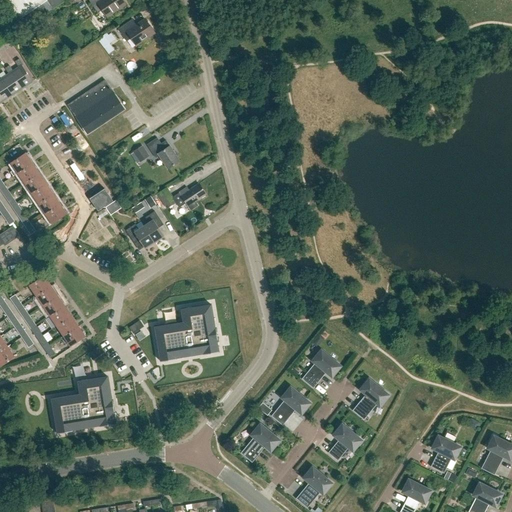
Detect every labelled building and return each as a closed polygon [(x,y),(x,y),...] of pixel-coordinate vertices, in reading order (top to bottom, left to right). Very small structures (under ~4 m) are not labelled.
[(2,0),(22,29),(63,2),(61,0),(2,0)] [(125,4),(121,0),(88,0),(97,12),(102,9),(107,16),(125,4)] [(136,25),(132,19),(118,29),(126,41),(131,38),(136,45),(154,33),(145,19),(136,25)] [(105,36),(99,40),(105,49),(111,44),(108,40),(114,36),(112,34),(109,36),(107,33),(104,36),(105,36)] [(11,72),(22,89),(32,82),(21,66),(23,65),(19,59),(15,61),(18,67),(13,71),(11,72)] [(11,72),(13,71),(9,65),(5,68),(8,74),(1,79),(12,95),(22,89),(11,72)] [(12,95),(1,79),(0,79),(0,98),(2,102),(12,95)] [(87,134),(125,109),(105,80),(68,105),(87,134)] [(161,144),(157,138),(147,145),(154,156),(158,154),(168,169),(180,161),(166,141),(161,144)] [(149,156),(142,146),(134,152),(141,162),(149,156)] [(17,173),(32,163),(25,153),(10,163),(15,169),(10,172),(13,176),(17,173)] [(24,183),(39,173),(32,163),(17,173),(24,183)] [(31,193),(46,183),(39,173),(24,183),(31,193)] [(0,189),(3,194),(8,191),(3,183),(0,184),(0,189)] [(38,204),(53,193),(46,183),(31,193),(38,204)] [(206,194),(199,183),(189,190),(187,187),(178,192),(179,193),(173,197),(167,188),(157,194),(167,208),(176,202),(179,207),(185,203),(190,210),(198,205),(195,201),(206,194)] [(98,211),(105,206),(112,201),(104,189),(92,197),(90,198),(98,211)] [(10,204),(15,201),(10,193),(5,197),(10,204)] [(45,214),(60,204),(53,193),(38,204),(45,214)] [(17,214),(22,211),(16,203),(11,207),(17,214)] [(60,204),(45,214),(52,224),(63,216),(67,214),(60,204)] [(143,226),(154,242),(163,236),(156,225),(161,221),(154,211),(145,217),(149,223),(143,226)] [(18,217),(24,225),(29,221),(23,213),(18,217)] [(13,223),(14,222),(9,214),(4,217),(9,225),(13,223)] [(30,235),(35,231),(30,223),(25,227),(30,235)] [(154,242),(143,226),(138,229),(135,224),(125,230),(132,240),(137,237),(145,248),(154,242)] [(8,229),(14,239),(20,236),(14,229),(13,226),(8,229)] [(9,243),(14,239),(8,229),(3,233),(9,243)] [(4,246),(9,243),(3,233),(0,234),(0,239),(3,244),(4,246)] [(36,296),(51,286),(44,275),(29,285),(36,296)] [(43,306),(58,296),(51,286),(36,296),(43,306)] [(15,306),(20,303),(15,295),(10,298),(15,306)] [(50,316),(64,306),(58,296),(43,306),(50,316)] [(22,316),(27,313),(22,305),(17,308),(22,316)] [(183,322),(155,327),(161,362),(176,359),(176,358),(203,354),(203,355),(219,352),(217,340),(218,340),(216,328),(215,329),(211,305),(181,309),(183,322)] [(8,317),(13,314),(8,306),(2,309),(8,317)] [(56,326),(71,316),(64,306),(50,316),(56,326)] [(29,327),(34,323),(29,315),(23,319),(29,327)] [(15,327),(20,324),(14,316),(9,319),(15,327)] [(63,336),(78,326),(71,316),(56,326),(63,336)] [(135,324),(130,328),(133,333),(138,329),(135,324)] [(36,337),(41,333),(36,325),(30,329),(36,337)] [(21,337),(27,334),(21,326),(16,329),(21,337)] [(78,326),(63,336),(70,347),(85,337),(78,326)] [(43,347),(48,343),(42,335),(37,339),(43,347)] [(28,347),(33,344),(28,336),(23,340),(28,347)] [(49,357),(55,353),(49,345),(44,349),(49,357)] [(7,346),(0,351),(0,366),(15,357),(7,346)] [(97,356),(102,352),(99,347),(94,351),(97,356)] [(332,377),(340,366),(321,350),(312,361),(315,363),(301,379),(313,389),(326,372),(332,377)] [(80,394),(52,399),(57,434),(73,431),(73,430),(100,426),(100,427),(115,424),(113,412),(115,412),(113,400),(112,401),(108,376),(78,381),(80,394)] [(379,406),(388,395),(369,379),(360,390),(365,394),(352,411),(363,420),(377,404),(379,406)] [(301,414),(310,403),(290,388),(282,398),(284,400),(271,416),(282,426),(296,409),(301,414)] [(258,408),(267,416),(272,410),(263,403),(258,408)] [(270,451),(279,440),(260,425),(251,435),(254,437),(240,453),(252,463),(265,446),(270,451)] [(352,451),(361,441),(342,425),(333,435),(339,440),(328,453),(337,461),(348,448),(352,451)] [(454,460),(460,447),(438,436),(432,448),(438,451),(430,467),(443,474),(451,458),(454,460)] [(510,460),(511,455),(511,445),(494,436),(487,448),(490,450),(481,469),(494,475),(504,457),(510,460)] [(323,494),(331,483),(312,468),(303,478),(309,483),(296,499),(307,508),(320,492),(323,494)] [(424,503),(431,491),(408,480),(402,492),(408,495),(399,511),(413,511),(419,501),(424,503)] [(495,507),(501,495),(479,483),(473,495),(476,497),(468,511),(484,511),(489,504),(495,507)] [(125,504),(126,509),(126,511),(133,511),(133,508),(134,508),(133,503),(125,504)]
